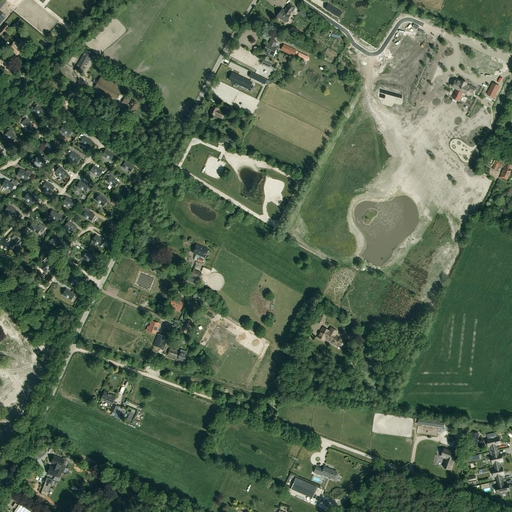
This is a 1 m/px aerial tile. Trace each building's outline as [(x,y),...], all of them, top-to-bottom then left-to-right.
[(289,15),(294,8),(289,4),(284,12),(282,10),(277,17),(285,23),(290,16),(289,15)] [(342,12),(331,6),(328,11),(339,17),(342,12)] [(309,14),(304,11),(301,9),(298,14),(301,15),(305,19),(309,14)] [(0,31),(4,35),(9,28),(4,24),(0,29),(0,31)] [(265,53),(265,54),(268,56),(269,55),(272,56),(276,48),(274,47),(276,42),(271,40),(268,47),(266,46),(263,52),(265,53)] [(18,45),(14,42),(9,49),(17,55),(25,45),(21,42),(18,45)] [(296,51),(283,44),(280,50),(293,57),(294,55),(296,56),(298,52),(296,51)] [(93,54),(86,50),(75,70),(82,74),(91,58),(93,54)] [(308,57),(299,52),(297,57),(306,61),(308,57)] [(262,64),(270,68),(271,63),(263,60),(262,64)] [(270,81),(251,72),(248,77),(264,85),(265,83),(268,85),(270,81)] [(251,83),(232,73),(232,74),(233,74),(230,79),(229,79),(248,88),(251,83)] [(101,76),(94,88),(116,100),(123,89),(101,76)] [(468,84),(466,83),(465,84),(457,81),(454,88),(459,91),(457,97),(462,99),(464,93),(470,95),(471,92),(473,88),(467,85),(468,84)] [(490,87),(484,99),(490,102),(495,90),(490,87)] [(131,99),(125,96),(121,103),(126,106),(124,112),(132,117),(139,105),(131,100),(128,107),(126,106),(131,99)] [(34,110),(42,116),(45,110),(37,105),(34,110)] [(209,114),(214,116),(214,115),(222,119),(225,113),(218,110),(218,109),(213,107),(209,114)] [(250,117),(240,113),(237,118),(247,123),(250,117)] [(26,119),(22,123),(28,130),(33,126),(26,119)] [(72,130),(63,125),(60,131),(69,135),(72,130)] [(16,138),(10,130),(5,135),(12,142),(16,138)] [(89,147),(92,142),(84,137),(81,142),(89,147)] [(54,151),(56,145),(48,141),(45,146),(54,151)] [(114,154),(105,150),(103,156),(111,160),(114,154)] [(77,163),(80,158),(72,152),(69,157),(77,163)] [(35,161),(43,166),(45,163),(48,165),(50,162),(46,160),(37,156),(35,161)] [(134,167),(125,161),(122,167),(130,172),(134,167)] [(492,168),(497,170),(498,167),(502,169),(504,164),(496,161),(492,168)] [(102,171),(93,166),(90,171),(99,176),(102,171)] [(67,174),(59,167),(55,172),(63,178),(67,174)] [(504,167),(500,177),(507,180),(511,170),(504,167)] [(29,174),(20,170),(17,176),(26,180),(29,174)] [(114,187),(118,183),(111,176),(106,181),(114,187)] [(5,180),(2,186),(11,191),(14,185),(5,180)] [(51,193),(54,188),(46,182),(42,188),(51,193)] [(88,186),(80,182),(77,187),(86,191),(88,186)] [(35,200),(28,193),(24,198),(31,204),(35,200)] [(103,206),(107,201),(99,195),(95,200),(103,206)] [(75,202),(66,198),(63,203),(72,208),(75,202)] [(4,206),(7,208),(5,211),(13,217),(17,212),(6,204),(4,206)] [(94,215),(86,210),(83,216),(91,221),(94,215)] [(60,216),(52,211),(49,216),(57,221),(60,216)] [(76,228),(68,221),(65,226),(72,232),(76,228)] [(37,233),(41,228),(33,223),(29,228),(37,233)] [(104,242),(96,236),(92,241),(100,246),(104,242)] [(61,244),(54,237),(50,241),(57,248),(61,244)] [(10,246),(14,250),(21,242),(16,238),(10,246)] [(204,258),(207,249),(196,244),(193,253),(196,254),(194,260),(197,261),(198,258),(200,258),(201,256),(204,258)] [(86,253),(83,258),(90,264),(94,259),(86,253)] [(40,267),(44,272),(52,265),(48,261),(40,267)] [(198,279),(201,273),(193,269),(191,275),(190,275),(198,279)] [(82,279),(74,273),(70,278),(78,284),(82,279)] [(196,284),(198,279),(190,275),(191,275),(187,273),(185,280),(196,284)] [(74,295),(66,289),(62,295),(71,300),(74,295)] [(179,312),(184,303),(173,298),(169,305),(176,308),(175,310),(179,312)] [(188,307),(194,310),(198,304),(192,301),(188,307)] [(322,312),(316,322),(321,325),(327,314),(322,312)] [(187,320),(181,332),(185,334),(191,322),(187,320)] [(152,322),(150,327),(148,327),(147,330),(155,333),(158,324),(152,322)] [(345,341),(336,335),(338,331),(334,329),(331,328),(330,331),(323,327),(318,337),(325,341),(326,339),(327,339),(327,341),(329,342),(330,341),(331,342),(341,348),(345,341)] [(165,337),(158,334),(153,345),(161,348),(162,346),(165,346),(166,343),(164,342),(165,337)] [(186,354),(187,352),(181,350),(180,352),(170,349),(168,356),(177,359),(184,362),(186,354)] [(112,404),(115,396),(104,392),(101,400),(112,404)] [(109,411),(116,414),(119,407),(112,404),(109,411)] [(416,429),(414,433),(449,444),(452,436),(418,425),(417,430),(416,429)] [(472,433),(471,444),(477,446),(479,433),(472,433)] [(487,440),(489,447),(491,447),(492,451),(498,450),(497,445),(500,444),(499,437),(497,437),(496,433),(487,435),(488,439),(487,440)] [(456,453),(446,449),(444,448),(441,457),(447,459),(444,467),(450,469),(456,453)] [(503,462),(501,454),(499,455),(498,450),(492,451),(490,452),(493,464),(494,464),(494,466),(500,465),(499,462),(503,462)] [(51,463),(54,464),(53,467),(50,466),(47,473),(60,478),(61,473),(63,474),(64,470),(66,466),(64,466),(66,461),(54,456),(51,463)] [(496,477),(497,481),(503,480),(502,475),(504,475),(502,467),(501,468),(500,465),(494,466),(495,469),(492,470),(494,477),(496,477)] [(335,482),(337,481),(339,476),(338,475),(336,474),(337,472),(324,467),(323,469),(316,466),(314,473),(321,475),(321,474),(333,479),(333,481),(335,482)] [(42,490),(48,493),(53,480),(47,477),(42,490)] [(295,478),(291,489),(312,498),(317,487),(295,478)] [(504,485),(503,480),(497,481),(498,486),(496,486),(498,494),(509,491),(508,484),(504,485)] [(320,499),(332,506),(338,496),(324,488),(321,494),(322,495),(320,499)] [(28,505),(37,511),(39,509),(29,502),(28,505)]
